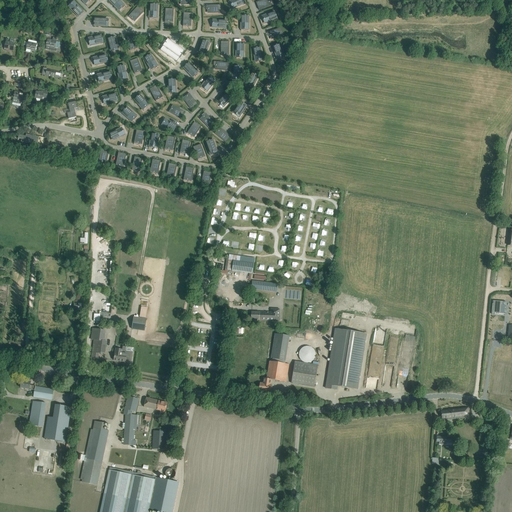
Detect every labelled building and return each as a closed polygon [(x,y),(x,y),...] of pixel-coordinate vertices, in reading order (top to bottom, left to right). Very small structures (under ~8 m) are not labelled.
[(119,0),(110,0),(109,1),(118,9),(123,4),(119,0)] [(264,0),(256,3),(259,10),(270,6),(267,0),(264,0)] [(69,7),(77,16),(83,11),(74,2),(69,7)] [(157,5),(150,4),(149,16),(157,17),(157,5)] [(143,11),(137,6),(129,15),(135,20),(143,11)] [(173,9),(165,8),(165,20),(172,21),(173,9)] [(262,13),(265,20),(276,16),(273,9),(262,13)] [(191,13),(184,13),(183,25),(190,25),(191,13)] [(94,18),(94,26),(106,26),(106,19),(94,18)] [(214,20),(213,27),(225,28),(226,21),(214,20)] [(268,29),(271,36),(282,32),(280,25),(268,29)] [(102,42),(101,35),(89,38),(91,45),(102,42)] [(134,35),(127,37),(130,49),(137,47),(134,35)] [(14,43),(15,38),(11,37),(10,42),(6,41),(6,42),(6,43),(4,48),(13,50),(14,45),(15,43),(14,43)] [(53,37),(52,40),(48,39),(45,49),(54,51),(55,47),(59,48),(60,42),(56,41),(57,38),(53,37)] [(115,37),(107,39),(110,51),(117,49),(115,37)] [(167,39),(160,50),(177,61),(184,50),(167,39)] [(35,51),(36,46),(37,44),(36,44),(37,42),(28,40),(28,44),(26,49),(35,51)] [(209,43),(202,41),(198,52),(205,54),(209,43)] [(279,46),(272,49),(276,60),(283,57),(279,46)] [(262,52),(255,55),(259,66),(266,63),(262,52)] [(107,62),(105,55),(94,58),(96,65),(107,62)] [(151,55),(144,58),(151,69),(157,65),(151,55)] [(137,59),(130,61),(134,72),(141,70),(137,59)] [(218,60),(216,68),(228,71),(230,64),(218,60)] [(190,64),(184,69),(193,78),(198,72),(190,64)] [(124,66),(116,68),(119,79),(127,77),(124,66)] [(44,68),(42,75),(45,75),(50,76),(58,78),(60,71),(52,69),(47,68),(47,69),(44,68)] [(110,72),(98,74),(100,82),(111,79),(110,72)] [(265,80),(259,76),(252,86),(259,90),(265,80)] [(209,77),(202,86),(208,91),(215,81),(209,77)] [(168,80),(168,92),(176,91),(175,79),(168,80)] [(156,85),(149,89),(155,100),(162,96),(156,85)] [(15,92),(14,97),(13,102),(21,104),(23,96),(24,91),(21,91),(21,93),(15,92)] [(36,91),(35,98),(42,99),(43,97),(47,98),(48,92),(42,91),(41,91),(39,91),(36,91)] [(219,101),(224,106),(232,97),(227,92),(219,101)] [(117,101),(115,94),(103,97),(105,104),(117,101)] [(190,94),(184,99),(191,108),(197,104),(190,94)] [(140,95),(134,100),(142,109),(148,104),(140,95)] [(67,113),(67,116),(68,116),(69,119),(76,117),(74,108),(77,108),(75,101),(68,103),(68,104),(67,104),(68,106),(69,106),(70,112),(67,113)] [(246,106),(240,102),(233,112),(240,116),(246,106)] [(174,106),(170,113),(181,118),(184,112),(174,106)] [(127,107),(122,113),(131,121),(136,115),(127,107)] [(207,114),(201,120),(210,128),(215,123),(207,114)] [(176,125),(166,119),(162,126),(173,132),(176,125)] [(194,122),(188,132),(194,136),(201,126),(194,122)] [(121,128),(110,134),(113,140),(124,135),(121,128)] [(221,128),(216,134),(226,142),(230,136),(221,128)] [(136,130),(134,142),(141,143),(144,131),(136,130)] [(156,135),(149,133),(147,145),(154,147),(156,135)] [(19,135),(18,138),(22,139),(21,141),(32,143),(32,144),(36,145),(36,140),(37,140),(38,136),(26,134),(25,136),(19,135)] [(167,136),(165,148),(172,149),(175,138),(167,136)] [(182,140),(180,152),(187,153),(190,141),(182,140)] [(213,140),(206,142),(210,154),(217,151),(213,140)] [(200,145),(193,147),(197,158),(204,156),(200,145)] [(109,152),(109,150),(101,149),(99,160),(106,162),(108,152),(109,152)] [(126,154),(118,152),(116,164),(123,166),(126,154)] [(142,158),(134,157),(132,168),(139,170),(142,158)] [(160,161),(153,159),(150,171),(158,172),(160,161)] [(176,165),(169,163),(166,175),(174,177),(176,165)] [(193,168),(186,167),(184,179),(191,180),(193,168)] [(204,171),(201,183),(209,184),(211,173),(204,171)] [(229,255),(227,270),(232,271),(252,274),(253,269),(254,264),(254,258),(229,255)] [(252,281),(251,289),(276,292),(277,284),(252,281)] [(493,301),(491,311),(494,312),(495,310),(500,311),(502,302),(502,303),(503,299),(494,298),(493,301)] [(251,320),(279,321),(280,309),(271,309),(271,312),(251,312),(251,320)] [(101,312),(100,321),(109,323),(111,313),(101,312)] [(132,329),(144,331),(146,319),(134,317),(132,329)] [(105,331),(93,329),(91,339),(94,340),(92,358),(98,359),(98,353),(105,354),(107,341),(104,341),(105,331)] [(336,329),(335,334),(326,389),(337,390),(338,387),(358,390),(367,334),(336,329)] [(305,362),(307,363),(309,363),(310,362),(312,361),(313,360),(314,359),(315,357),(316,356),(316,354),(315,352),(314,350),(313,349),(312,348),(311,347),(309,346),(307,346),(305,346),(304,347),(302,348),(301,350),(300,351),(299,353),(299,354),(299,356),(300,358),(300,359),(302,361),(303,362),(305,362)] [(115,350),(114,360),(125,362),(125,361),(132,362),(133,352),(123,350),(116,349),(115,350)] [(268,374),(267,379),(271,379),(286,382),(289,365),(270,361),(268,374)] [(294,362),(291,383),(314,387),(318,366),(294,362)] [(270,384),(271,379),(267,379),(263,378),(263,383),(260,383),(259,390),(270,392),(272,385),(270,384)] [(30,382),(22,380),(21,388),(35,390),(35,386),(36,386),(30,385),(30,382)] [(50,389),(35,386),(35,390),(33,397),(52,400),(54,387),(50,387),(50,389)] [(125,409),(123,414),(126,414),(124,445),(136,446),(136,441),(134,440),(135,430),(136,430),(137,415),(132,415),(133,411),(136,412),(137,405),(139,399),(128,396),(125,409)] [(167,403),(146,398),(144,407),(161,411),(159,416),(164,417),(167,403)] [(33,401),(29,425),(42,427),(46,403),(33,401)] [(48,416),(44,439),(66,442),(71,407),(55,404),(53,417),(48,416)] [(469,415),(469,408),(441,411),(442,419),(450,418),(450,419),(467,417),(467,415),(469,415)] [(95,421),(82,482),(97,485),(109,430),(103,429),(105,423),(95,421)] [(166,432),(157,431),(158,427),(154,426),(154,431),(153,431),(152,449),(165,450),(166,432)] [(436,435),(436,442),(439,442),(439,445),(447,445),(447,443),(453,443),(454,443),(455,437),(436,435)] [(110,448),(110,461),(164,465),(165,452),(110,448)] [(148,511),(155,479),(109,470),(100,511),(148,511)]
